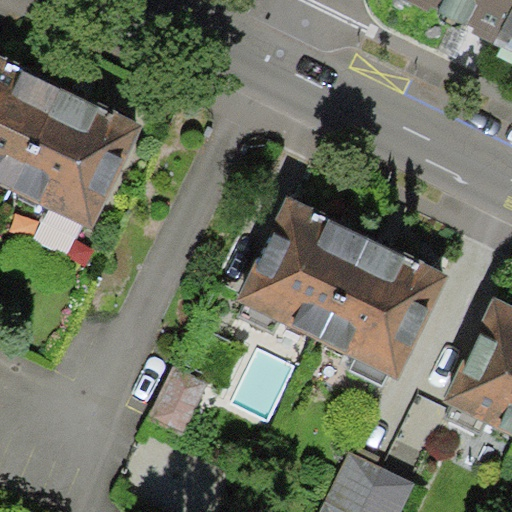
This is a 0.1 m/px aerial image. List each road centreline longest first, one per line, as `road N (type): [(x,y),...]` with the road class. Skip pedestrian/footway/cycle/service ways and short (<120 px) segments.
road 1 (secondary): [(271,61),(511,178)]
road 2 (secondary): [(144,0),(271,61)]
